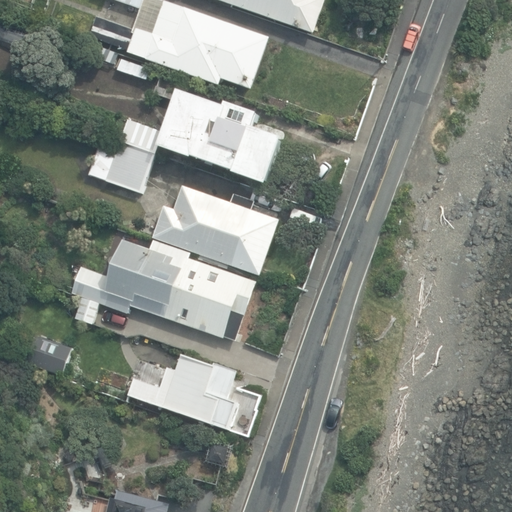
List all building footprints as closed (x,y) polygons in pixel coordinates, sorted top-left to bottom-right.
[(9,0),(9,1),(34,11),(38,0),(9,0)] [(115,0),(147,11),(150,0),(115,0)] [(219,0),(316,34),(328,0),(219,0)] [(225,80),(254,90),(273,39),(167,1),(155,37),(100,17),(92,40),(222,87),(225,80)] [(3,20),(0,27),(0,43),(37,57),(45,35),(3,20)] [(55,35),(50,50),(79,60),(84,45),(55,35)] [(95,43),(91,54),(117,64),(121,53),(95,43)] [(171,110),(178,91),(159,85),(152,104),(171,110)] [(229,108),(184,93),(164,149),(198,161),(199,158),(239,172),(238,175),(272,187),(288,139),(258,129),(263,114),(231,103),(229,108)] [(123,144),(158,156),(166,132),(131,120),(123,144)] [(158,156),(123,144),(104,138),(91,176),(145,195),(158,156)] [(156,238),(263,276),(283,220),(254,210),(258,201),(237,194),(234,203),(186,186),(177,210),(167,207),(156,238)] [(153,246),(125,237),(111,276),(84,266),(74,294),(76,295),(62,335),(116,354),(134,305),(238,342),(259,282),(192,259),(194,254),(155,240),(153,246)] [(173,352),(144,340),(137,357),(165,369),(173,352)] [(132,396),(216,427),(225,402),(222,400),(225,392),(213,388),(220,370),(185,357),(180,370),(171,367),(164,388),(138,379),(132,396)] [(212,460),(229,465),(234,447),(217,443),(212,460)] [(169,511),(172,504),(101,487),(96,504),(67,497),(63,511),(169,511)]
